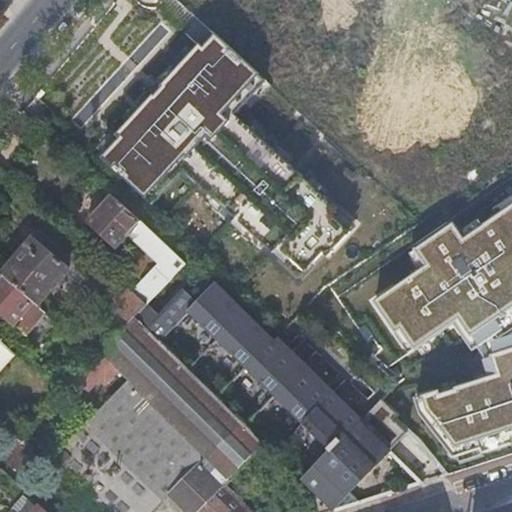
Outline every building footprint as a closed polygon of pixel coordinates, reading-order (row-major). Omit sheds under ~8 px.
[(328,257),(350,231),(355,225),(337,208),(247,126),(242,132),(230,121),(237,113),(245,105),(250,109),(272,86),(266,81),(223,42),(213,32),(201,46),(190,57),(185,53),(161,80),(165,84),(160,90),(143,109),(138,104),(124,119),(129,123),(100,156),(145,197),(152,203),(182,172),(194,183),(196,181),(272,253),(299,278),(304,272),(324,252),(328,257)] [(117,248),(141,222),(113,196),(89,223),(117,248)] [(511,204),(463,238),(452,222),(414,248),(425,264),(373,300),(394,330),(400,326),(414,346),(452,320),(471,348),(477,344),(487,359),(493,378),(452,392),(452,393),(434,399),(432,395),(417,400),(421,410),(454,457),(482,449),(484,453),(511,444),(511,204)] [(32,303),(36,307),(68,271),(44,250),(37,258),(25,248),(1,276),(32,303)] [(32,303),(1,276),(0,276),(0,313),(13,325),(32,303)] [(133,292),(147,305),(157,295),(164,288),(150,276),(133,292)] [(218,284),(160,343),(251,432),(315,494),(333,511),(337,511),(381,498),(362,479),(382,459),(413,488),(425,484),(391,451),(279,336),(276,339),(259,323),(218,284)] [(83,347),(96,358),(99,354),(135,318),(147,305),(133,292),(126,285),(105,309),(112,317),(83,347)] [(147,305),(135,318),(147,330),(170,306),(157,295),(147,305)] [(66,444),(48,462),(105,511),(156,511),(172,496),(188,511),(247,511),(223,487),(221,489),(200,468),(203,465),(210,471),(251,432),(160,343),(147,330),(135,318),(99,354),(128,382),(108,402),(66,444)] [(0,370),(14,355),(0,342),(0,370)] [(96,358),(79,375),(108,402),(128,382),(99,354),(96,358)] [(333,511),(315,494),(307,501),(318,511),(333,511)]
